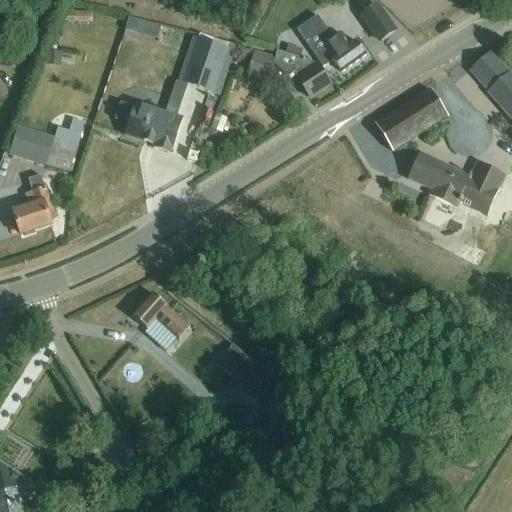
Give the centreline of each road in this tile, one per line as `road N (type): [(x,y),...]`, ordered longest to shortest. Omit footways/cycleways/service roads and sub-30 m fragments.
road 1 (tertiary): [(33,288),(139,242),(511,12)]
road 2 (unclassified): [(155,511),(33,288)]
